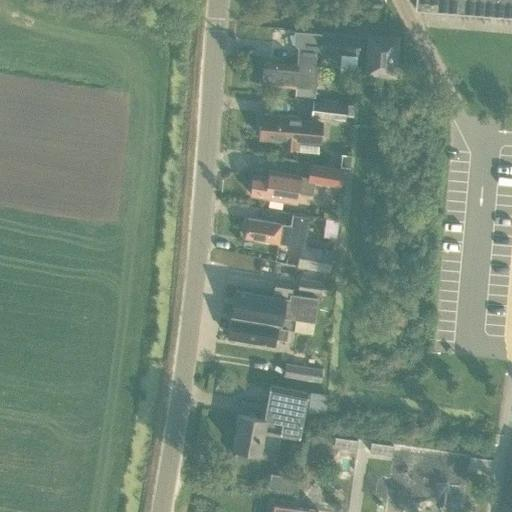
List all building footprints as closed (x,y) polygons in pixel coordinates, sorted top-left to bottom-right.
[(511,0),(416,0),(416,8),(511,16),(511,0)] [(269,41),(286,42),(287,30),(270,29),(269,41)] [(293,30),(293,47),(314,47),(315,31),(293,30)] [(355,74),(359,35),(320,31),(319,52),(348,54),(346,73),(355,74)] [(397,38),(370,36),(367,71),(393,73),(397,38)] [(295,86),(295,88),(294,92),(305,93),(305,89),(316,89),(318,65),(316,65),(317,50),(298,49),(297,64),(263,62),(261,84),(295,86)] [(310,117),(345,120),(345,115),(354,116),(355,97),(338,96),(338,99),(312,97),(310,117)] [(257,132),(259,134),(259,138),(283,140),(282,147),(319,150),(323,118),(261,113),(260,126),(258,127),(257,132)] [(268,170),(267,178),(254,176),(251,194),(283,199),(283,198),(295,201),(297,193),(313,195),(315,183),(341,187),(344,169),(310,164),(308,177),(268,170)] [(281,223),(247,218),(244,237),(278,242),(300,246),(305,246),(310,217),(293,214),(291,225),(281,224),(281,223)] [(305,246),(300,246),(297,266),(329,271),(332,251),(305,246)] [(331,283),(299,279),(297,290),(329,295),(331,283)] [(282,317),(295,319),(313,322),(317,297),(291,293),(291,289),(275,286),(273,295),(236,289),(231,315),(280,323),(282,317)] [(231,315),(228,337),(273,345),(274,338),(286,340),(287,330),(293,331),(295,319),(282,317),(280,323),(231,315)] [(284,376),(321,381),(323,367),(286,362),(284,376)] [(263,418),(238,414),(232,448),(259,453),(263,432),(297,438),(305,391),(269,384),(263,418)] [(334,436),(332,451),(354,455),(357,439),(334,436)] [(368,456),(390,458),(392,444),(370,441),(368,456)] [(511,511),(511,446),(510,446),(500,511),(511,511)] [(491,474),(490,456),(468,457),(468,475),(491,474)] [(458,511),(460,461),(449,461),(449,477),(418,476),(416,511),(458,511)]
